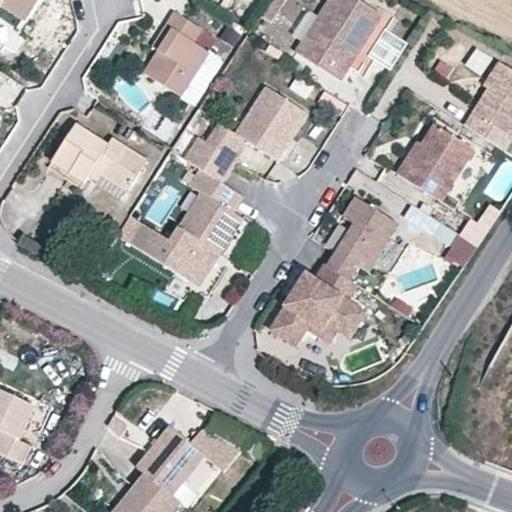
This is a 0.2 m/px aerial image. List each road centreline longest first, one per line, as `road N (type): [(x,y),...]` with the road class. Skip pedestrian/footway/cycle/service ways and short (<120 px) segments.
road 1 (residential): [(206,375),(361,129)]
road 2 (residential): [(140,341),(70,468),(13,511)]
road 3 (residential): [(95,0),(99,28),(0,174)]
road 4 (unclassified): [(511,228),(427,367)]
road 5 (residential): [(140,341),(0,269)]
